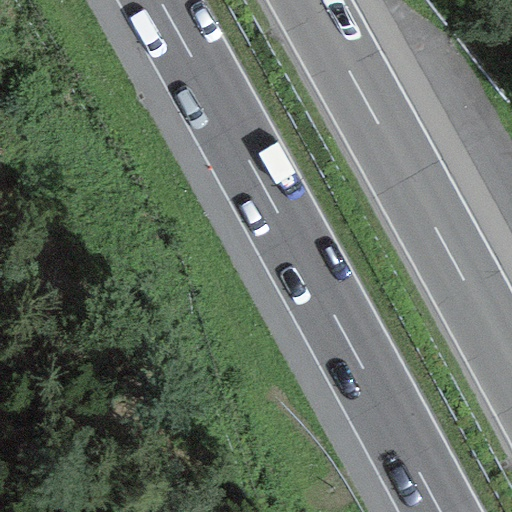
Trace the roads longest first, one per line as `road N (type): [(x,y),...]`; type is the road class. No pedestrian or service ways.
road 1 (motorway): [(159,0),(440,511)]
road 2 (motorway): [(511,368),(309,0)]
road 3 (track): [(0,418),(83,511)]
